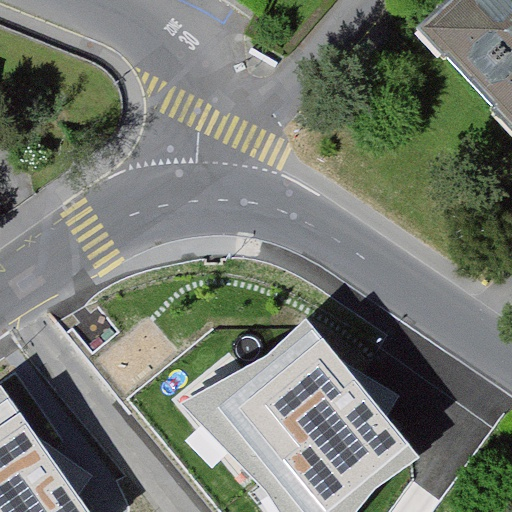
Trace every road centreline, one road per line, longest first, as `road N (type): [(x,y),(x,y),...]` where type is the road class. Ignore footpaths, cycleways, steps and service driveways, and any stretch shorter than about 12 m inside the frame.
road 1 (residential): [(216,207),(288,214),(511,359)]
road 2 (residential): [(0,301),(94,237),(155,211),(216,207)]
road 3 (residential): [(369,0),(276,107),(220,126)]
road 4 (residential): [(220,126),(164,37),(78,0)]
